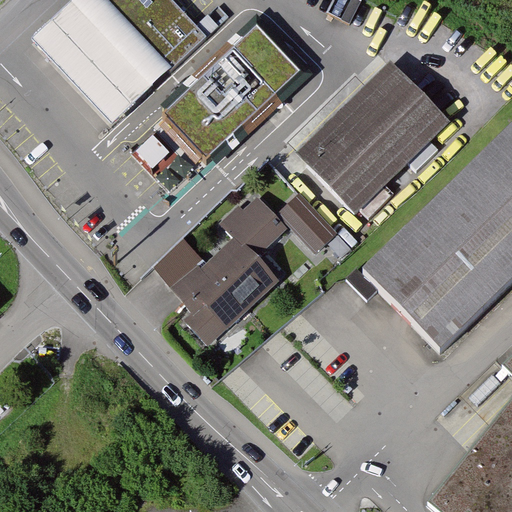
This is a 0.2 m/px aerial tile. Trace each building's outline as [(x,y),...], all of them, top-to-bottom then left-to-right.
[(168,76),(100,0),(74,0),(29,41),(108,129),(168,76)] [(169,0),(100,0),(168,76),(207,41),(169,0)] [(254,35),(161,121),(204,168),(298,81),(254,35)] [(447,124),(389,67),(300,158),(358,215),(447,124)] [(511,287),(511,136),(363,276),(438,356),(511,287)] [(155,141),(139,156),(155,174),(172,159),(155,141)] [(174,302),(213,343),(278,283),(263,267),(296,235),(258,195),(224,227),(238,242),(174,302)] [(511,511),(511,363),(504,371),(511,379),(511,405),(428,507),(434,511),(511,511)]
